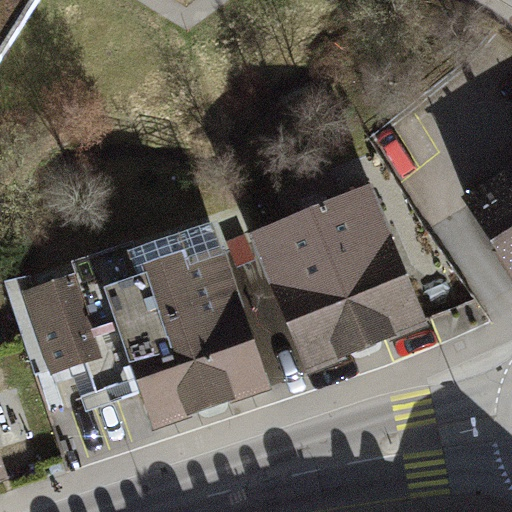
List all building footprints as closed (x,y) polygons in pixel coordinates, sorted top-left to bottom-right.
[(0,0),(0,60),(37,0),(0,0)] [(511,170),(461,201),(511,283),(511,170)] [(372,190),(251,241),(308,377),(429,326),(372,190)] [(73,277),(22,294),(50,378),(85,366),(94,394),(135,380),(153,434),(271,395),(216,229),(139,254),(135,244),(70,266),(73,277)] [(0,485),(9,483),(0,458),(0,485)]
